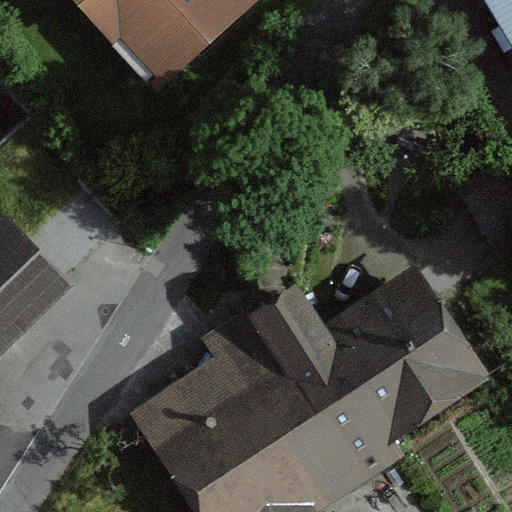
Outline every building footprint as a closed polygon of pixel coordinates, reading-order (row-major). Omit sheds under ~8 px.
[(243,0),(86,0),(118,34),(127,26),(167,70),(243,0)] [(511,0),(508,0),(490,11),(511,47),(511,0)] [(511,166),(507,158),(459,188),(503,260),(511,254),(511,166)] [(0,236),(0,340),(58,285),(7,230),(0,236)] [(382,428),(466,372),(415,294),(330,351),(296,298),(259,322),(282,357),(258,373),(256,370),(157,436),(207,511),(296,511),(395,448),(382,428)]
